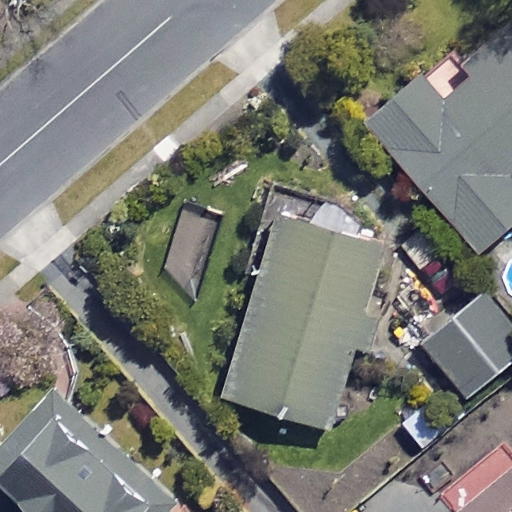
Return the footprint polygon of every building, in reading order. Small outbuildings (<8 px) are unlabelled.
[(511,162),(511,10),(431,82),(417,66),(361,116),(475,245),(511,211),(511,173),(507,167),(511,162)] [(380,236),(269,206),(220,390),(331,419),(380,236)] [(511,327),(482,291),(420,342),(459,390),(511,346),(511,327)] [(157,511),(166,502),(42,396),(0,444),(0,479),(36,510),(34,511),(157,511)] [(511,511),(511,458),(452,508),(455,511),(511,511)]
